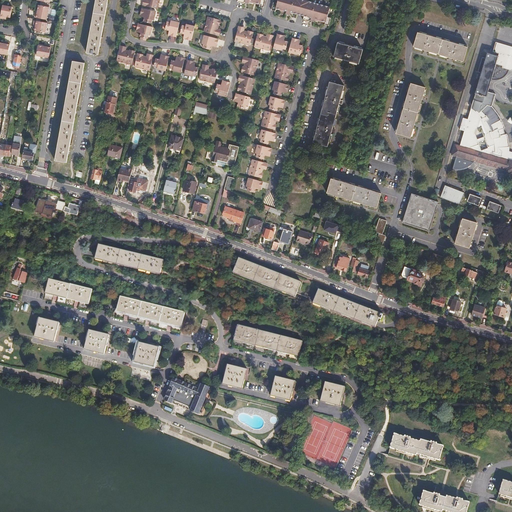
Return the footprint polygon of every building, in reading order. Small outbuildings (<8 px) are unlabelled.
[(107,0),(96,0),(87,52),(94,54),(94,55),(97,56),(97,54),(98,55),(107,0)] [(143,1),(142,6),(157,9),(158,0),(147,0),(147,2),(143,1)] [(263,10),(265,1),(262,0),(261,0),(225,0),(226,0),(231,2),(231,0),(239,0),(239,4),(244,6),(246,5),(250,6),(251,2),(261,5),(260,9),(263,10)] [(329,26),(331,20),(325,18),(328,9),(297,0),(278,0),(277,5),(274,4),(271,12),(275,13),(276,10),(286,13),(286,16),(289,17),(290,19),(296,21),(297,16),(304,18),(303,23),(309,24),(311,23),(314,24),(315,21),(326,24),(326,25),(329,26)] [(2,5),(0,17),(0,18),(3,19),(4,16),(10,17),(12,7),(2,5)] [(34,18),(47,20),(49,7),(38,5),(37,14),(35,14),(34,18)] [(143,22),(150,23),(150,21),(153,21),(155,12),(141,9),(140,16),(143,16),(143,18),(144,18),(143,22)] [(204,32),(219,36),(220,33),(217,32),(218,27),(220,27),(221,21),(208,18),(204,32)] [(35,31),(46,33),(47,23),(34,21),(34,24),(36,25),(35,31)] [(170,36),(176,37),(180,23),(171,21),(171,22),(167,21),(165,30),(169,31),(171,32),(170,36)] [(140,37),(144,38),(146,38),(147,35),(149,36),(152,27),(138,24),(136,31),(140,31),(139,34),(140,34),(139,37),(140,37)] [(194,30),(195,26),(186,24),(186,26),(182,25),(180,33),(184,34),(184,36),(186,36),(185,39),(191,41),(194,30)] [(238,26),(234,42),(249,46),(253,32),(248,31),(248,32),(242,31),(243,28),(238,26)] [(468,47),(419,33),(415,47),(464,61),(468,47)] [(262,35),(257,34),(254,47),(269,51),(273,36),(269,35),(269,38),(262,36),(262,35)] [(284,36),(277,34),(274,48),(283,51),(283,49),(286,50),(288,42),(285,41),(285,40),(283,39),(284,36)] [(218,40),(204,36),(201,45),(203,45),(202,49),(210,51),(211,47),(212,47),(212,45),(217,46),(218,40)] [(298,40),(292,38),(288,52),(297,55),(298,53),(301,54),(303,46),(299,45),(300,44),(298,43),(298,40)] [(362,48),(338,40),(333,54),(358,62),(362,48)] [(10,43),(6,42),(5,44),(0,42),(0,53),(7,55),(10,43)] [(497,66),(510,71),(511,71),(511,47),(497,43),(495,52),(500,54),(500,57),(488,53),(487,59),(483,58),(479,73),(482,74),(469,119),(463,117),(460,130),(464,131),(460,146),(455,144),(452,155),(456,156),(452,171),(457,172),(461,172),(464,172),(465,172),(468,170),(471,168),(473,165),(475,162),(511,173),(511,152),(509,152),(509,146),(509,140),(509,134),(508,129),(505,129),(504,124),(506,122),(500,114),(492,105),(495,101),(497,95),(489,92),(492,80),(497,66)] [(132,65),(135,52),(130,51),(130,52),(125,50),(125,47),(121,46),(117,62),(132,65)] [(36,59),(49,61),(51,49),(47,48),(47,50),(38,48),(36,59)] [(150,70),(154,55),(149,54),(149,58),(143,57),(143,55),(138,54),(135,67),(150,70)] [(13,67),(19,68),(21,56),(15,55),(13,67)] [(166,71),(169,56),(163,55),(162,59),(161,58),(161,60),(157,59),(155,67),(158,67),(158,69),(166,71)] [(181,74),(185,59),(179,57),(178,61),(176,61),(176,62),(173,61),(171,69),(174,69),(173,72),(181,74)] [(258,61),(243,57),(242,61),(245,62),(244,67),(242,67),(240,72),(254,76),(258,61)] [(197,75),(199,68),(195,67),(195,65),(193,65),(194,62),(187,60),(184,74),(192,76),(193,75),(197,75)] [(85,63),(73,61),(55,160),(67,163),(85,63)] [(293,72),(294,67),(285,65),(279,63),(275,78),(289,82),(290,78),(288,77),(290,71),(293,72)] [(214,83),(217,70),(212,69),(211,70),(205,69),(206,65),(202,64),(198,79),(214,83)] [(510,72),(510,71),(497,66),(492,80),(495,81),(498,81),(501,80),(503,79),(506,77),(508,75),(510,72)] [(0,69),(0,76),(10,78),(11,74),(11,71),(0,69)] [(255,80),(240,76),(239,80),(242,80),(241,86),(239,86),(238,91),(251,95),(255,80)] [(343,84),(329,79),(311,139),(325,144),(329,130),(332,130),(333,127),(331,126),(338,101),(341,102),(342,99),(339,98),(343,84)] [(227,97),(231,82),(224,81),(223,84),(221,84),(221,85),(217,84),(215,92),(218,93),(218,94),(227,97)] [(288,92),(289,86),(276,82),(273,91),(274,91),(273,95),(281,97),(282,93),(284,93),(284,91),(288,92)] [(426,87),(412,83),(397,133),(411,137),(426,87)] [(250,98),(236,94),(234,100),(238,102),(237,103),(238,104),(238,108),(245,110),(246,106),(248,107),(250,98)] [(104,99),(102,111),(113,114),(116,99),(109,97),(108,100),(104,99)] [(283,108),(285,101),(271,97),(269,106),(270,106),(269,110),(277,112),(278,109),(279,109),(280,107),(283,108)] [(196,112),(206,115),(208,109),(207,109),(195,106),(193,114),(195,115),(196,112)] [(280,120),(281,116),(266,112),(262,127),(275,131),(277,126),(275,125),(277,120),(280,120)] [(274,140),(276,134),(262,130),(260,139),(261,140),(260,143),(268,145),(269,141),(270,141),(271,139),(274,140)] [(183,139),(172,136),(169,147),(181,150),(183,139)] [(16,156),(22,157),(24,146),(21,146),(21,144),(14,143),(12,153),(16,154),(16,156)] [(28,150),(28,152),(34,153),(36,154),(37,145),(31,144),(30,150),(28,150)] [(230,148),(217,144),(212,161),(216,162),(218,156),(227,159),(230,148)] [(110,145),(107,155),(120,158),(122,148),(110,145)] [(270,155),(272,149),(258,145),(255,154),(257,154),(256,158),(263,160),(265,155),(266,156),(266,154),(270,155)] [(231,146),(230,148),(227,159),(226,163),(234,165),(239,148),(231,146)] [(218,156),(216,162),(218,162),(217,164),(226,166),(226,163),(227,159),(218,156)] [(267,168),(267,164),(252,160),(248,175),(262,179),(263,174),(262,173),(264,167),(267,168)] [(94,169),(92,179),(96,180),(96,179),(100,179),(103,168),(100,168),(99,170),(94,169)] [(120,169),(117,181),(123,182),(124,180),(124,178),(130,179),(132,172),(120,169)] [(228,177),(224,190),(231,192),(234,179),(228,177)] [(261,188),(262,182),(249,178),(246,187),(248,187),(247,190),(254,192),(255,189),(256,189),(257,187),(261,188)] [(382,193),(331,178),(327,192),(378,207),(382,193)] [(167,179),(163,193),(174,196),(178,183),(167,179)] [(129,181),(127,190),(136,192),(137,188),(145,190),(146,185),(129,181)] [(186,181),(184,191),(194,193),(197,182),(191,181),(190,182),(186,181)] [(460,205),(464,193),(445,186),(441,198),(460,205)] [(439,203),(413,193),(403,222),(429,231),(439,203)] [(480,200),(469,195),(468,200),(469,200),(468,204),(477,208),(478,206),(480,200)] [(243,202),(253,206),(255,201),(245,197),(243,202)] [(199,201),(195,200),(192,210),(205,213),(205,211),(207,212),(210,201),(199,198),(199,201)] [(13,203),(12,209),(24,212),(26,203),(23,203),(23,201),(15,199),(14,204),(13,203)] [(36,211),(53,215),(56,204),(39,199),(36,211)] [(480,200),(478,206),(480,206),(485,208),(487,209),(489,203),(480,200)] [(56,209),(64,211),(66,203),(58,201),(56,209)] [(253,206),(252,210),(262,213),(265,205),(255,201),(253,206)] [(499,211),(500,207),(489,203),(487,209),(486,211),(496,214),(497,211),(499,211)] [(67,213),(77,215),(80,206),(70,204),(67,213)] [(248,214),(225,207),(222,216),(235,220),(235,221),(241,223),(241,222),(245,223),(248,214)] [(280,216),(281,211),(277,209),(270,207),(269,211),(280,216)] [(477,221),(463,217),(455,243),(469,247),(477,221)] [(263,222),(252,219),(249,228),(260,231),(263,222)] [(379,233),(383,234),(387,221),(380,219),(375,232),(379,233)] [(325,229),(338,234),(341,224),(328,220),(325,229)] [(263,228),(261,236),(272,239),(274,231),(263,228)] [(292,231),(283,229),(279,241),(288,244),(292,231)] [(313,235),(299,231),(296,242),(309,246),(313,235)] [(381,247),(386,235),(383,234),(379,233),(374,244),(381,247)] [(328,242),(320,239),(315,252),(321,255),(323,249),(325,250),(328,242)] [(164,261),(99,245),(95,260),(160,276),(164,261)] [(442,266),(445,257),(433,253),(432,256),(440,259),(438,265),(442,266)] [(350,259),(340,256),(339,259),(336,258),(334,266),(346,270),(350,259)] [(296,296),(301,282),(239,259),(233,273),(296,296)] [(406,267),(403,277),(419,283),(419,284),(421,284),(422,282),(424,282),(424,280),(424,278),(424,277),(421,275),(422,273),(406,267)] [(477,272),(462,267),(461,272),(466,274),(465,277),(469,278),(470,276),(475,278),(477,272)] [(20,270),(21,269),(17,268),(13,279),(25,283),(28,273),(20,270)] [(49,279),(45,294),(88,305),(92,290),(49,279)] [(318,289),(313,303),(375,327),(379,318),(381,319),(383,314),(318,289)] [(433,297),(431,302),(443,306),(446,296),(443,295),(443,298),(440,297),(440,299),(433,297)] [(185,313),(120,296),(116,312),(182,328),(185,313)] [(461,302),(448,298),(446,306),(450,307),(450,308),(458,311),(461,302)] [(485,308),(474,304),(471,314),(482,318),(482,317),(483,315),(485,308)] [(506,309),(496,305),(494,314),(504,316),(506,309)] [(39,318),(35,337),(54,342),(59,323),(39,318)] [(302,341),(238,325),(234,339),(298,356),(302,341)] [(89,331),(84,349),(104,354),(109,336),(89,331)] [(134,361),(154,366),(159,348),(139,343),(134,361)] [(227,364),(222,383),(242,388),(247,369),(227,364)] [(271,395),(291,400),(295,381),(276,376),(271,395)] [(165,401),(198,414),(209,388),(201,385),(199,388),(187,383),(187,384),(173,379),(170,386),(171,386),(165,401)] [(345,387),(325,382),(321,401),(340,405),(345,387)] [(437,441),(431,439),(431,441),(421,438),(420,440),(411,437),(411,436),(405,434),(404,436),(394,432),(388,454),(428,465),(430,458),(436,459),(436,458),(440,459),(444,444),(437,442),(437,441)] [(511,481),(503,479),(499,493),(511,496),(511,481)] [(464,499),(458,497),(458,498),(447,495),(447,497),(439,495),(440,494),(434,492),(433,493),(423,490),(419,505),(422,506),(422,508),(429,510),(428,511),(467,511),(470,502),(464,500),(464,499)]
